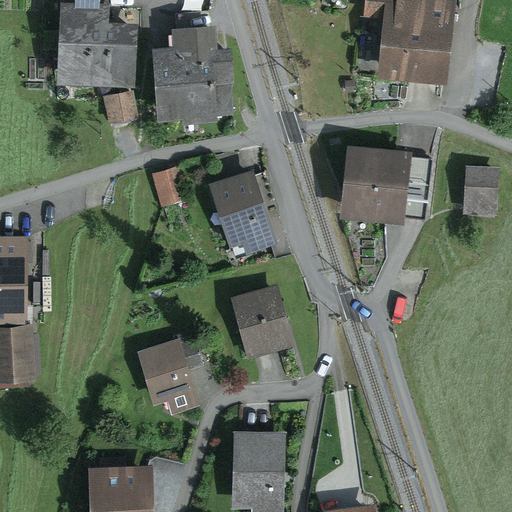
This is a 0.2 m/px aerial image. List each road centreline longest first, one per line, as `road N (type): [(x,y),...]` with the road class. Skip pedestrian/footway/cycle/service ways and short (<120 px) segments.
road 1 (residential): [(0,202),(271,131)]
road 2 (residential): [(320,290),(378,319),(441,511)]
road 3 (residential): [(271,131),(412,116),(511,145)]
road 4 (residential): [(314,383),(224,397),(181,511)]
road 5 (residential): [(271,131),(320,290)]
road 6 (residential): [(234,0),(271,131)]
road 7 (residential): [(314,383),(299,511)]
